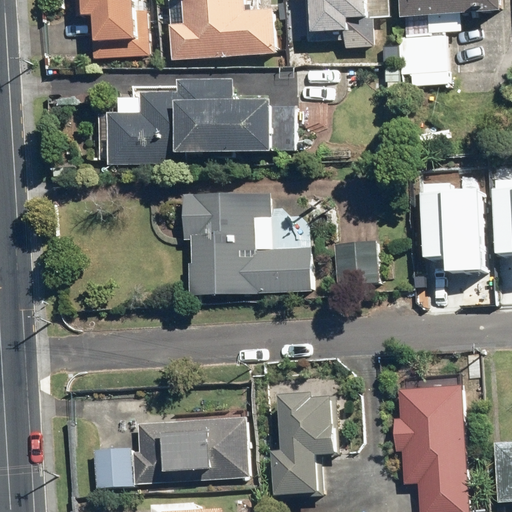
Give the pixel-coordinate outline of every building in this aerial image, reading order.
[(79,0),(79,26),(101,26),(101,60),(155,59),(155,17),(139,17),(139,0),(79,0)] [(175,31),(177,66),(282,60),(279,16),(250,17),(249,0),(187,0),(189,30),(175,31)] [(309,0),(312,33),(353,30),(352,16),(372,15),(371,0),(309,0)] [(398,0),(399,18),(427,16),(427,31),(459,30),(459,14),(500,13),(499,0),(398,0)] [(447,36),(399,38),(401,73),(448,71),(447,36)] [(180,77),(180,90),(143,89),(143,114),(107,113),(107,165),(178,166),(178,152),(274,153),(296,153),(296,104),(233,103),(234,78),(180,77)] [(442,114),(413,113),(412,154),(441,155),(442,114)] [(511,181),(492,182),(496,251),(511,250),(511,181)] [(448,184),(420,186),(424,255),(445,254),(445,271),(481,269),(477,190),(448,191),(448,184)] [(314,292),(312,249),(272,251),(269,193),(184,198),(187,246),(193,246),(196,298),(314,292)] [(376,243),(336,245),(338,285),(378,283),(376,243)] [(424,511),(475,511),(468,395),(405,398),(406,423),(398,424),(401,460),(406,460),(407,487),(423,486),(424,511)] [(329,485),(322,485),(322,465),(341,466),(342,403),(283,402),(283,429),(288,429),(287,460),(280,460),(279,502),(329,503),(329,485)] [(101,453),(101,492),(141,492),(141,485),(252,483),(251,423),(218,424),(219,430),(144,431),(145,457),(141,457),(141,453),(101,453)] [(511,443),(491,445),(494,500),(511,498),(511,443)]
